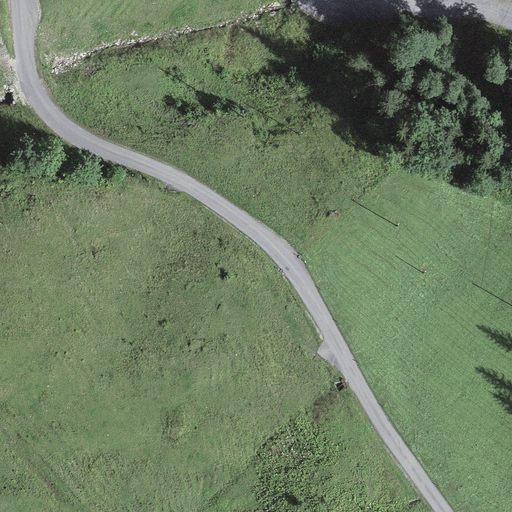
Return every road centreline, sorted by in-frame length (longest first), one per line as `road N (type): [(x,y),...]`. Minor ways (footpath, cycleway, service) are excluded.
road 1 (unclassified): [(19,0),(40,102),(65,128),(199,192),(280,253),(441,511)]
road 2 (track): [(308,0),(335,8),(443,6),(511,20)]
